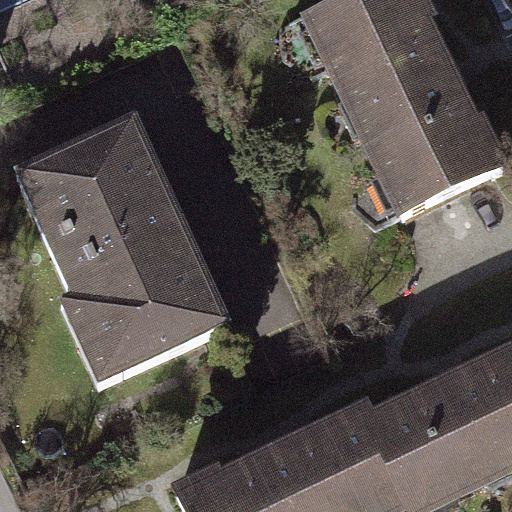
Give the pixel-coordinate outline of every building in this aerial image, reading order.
[(418,0),(317,0),(288,16),(399,217),(506,158),(418,0)] [(0,59),(13,54),(0,24),(0,59)] [(138,108),(9,162),(103,386),(231,333),(138,108)] [(511,331),(330,415),(374,511),(391,511),(511,456),(511,331)] [(374,511),(330,415),(156,496),(163,511),(374,511)]
